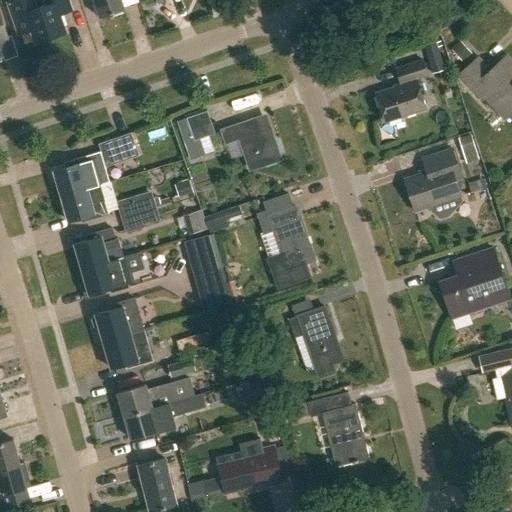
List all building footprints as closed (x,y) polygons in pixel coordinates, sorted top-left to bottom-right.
[(72,12),(67,0),(44,0),(47,7),(36,11),(32,0),(16,0),(8,3),(19,35),(31,31),(35,43),(66,33),(60,16),(72,12)] [(93,0),(100,18),(124,10),(121,0),(93,0)] [(436,40),(423,44),(432,74),(445,70),(436,40)] [(472,53),(460,40),(451,49),(462,61),(472,53)] [(427,75),(422,59),(395,67),(400,82),(393,84),(394,86),(376,92),(385,121),(425,108),(416,79),(427,75)] [(505,119),(511,111),(511,71),(502,61),(491,72),(479,59),(460,77),(481,100),(484,97),(505,119)] [(205,155),(199,138),(214,132),(207,110),(176,121),(190,160),(205,155)] [(254,120),(222,131),(226,143),(239,138),(250,170),(279,160),(268,127),(258,130),(254,120)] [(132,153),(126,135),(126,134),(115,137),(104,141),(99,143),(103,154),(117,149),(120,157),(132,153)] [(458,138),(466,163),(479,159),(471,134),(458,138)] [(462,180),(452,149),(423,159),(428,172),(405,179),(416,212),(431,207),(432,211),(441,219),(449,216),(462,201),(461,197),(456,182),(462,180)] [(54,171),(61,197),(99,185),(111,181),(103,154),(102,153),(72,161),(74,166),(54,171)] [(175,185),(179,196),(193,191),(189,180),(175,185)] [(119,209),(117,205),(111,181),(99,185),(61,197),(68,222),(88,216),(89,220),(108,215),(111,211),(118,209),(119,209)] [(152,194),(117,205),(119,209),(118,209),(121,219),(156,208),(152,194)] [(266,211),(257,214),(262,230),(264,235),(274,231),(282,253),(267,258),(277,289),(312,278),(307,263),(314,260),(296,207),(294,208),(289,194),(263,202),(266,211)] [(174,204),(159,208),(164,224),(179,219),(174,204)] [(160,221),(156,208),(121,219),(125,232),(160,221)] [(189,235),(203,231),(201,223),(187,227),(189,235)] [(74,245),(82,270),(124,257),(120,244),(116,245),(111,229),(94,235),(95,239),(74,245)] [(184,243),(194,277),(220,269),(210,235),(184,243)] [(511,300),(494,249),(456,262),(461,276),(439,283),(452,320),(511,300)] [(124,257),(82,270),(89,296),(109,290),(110,295),(129,289),(123,272),(127,271),(124,257)] [(220,269),(194,277),(198,292),(225,284),(220,269)] [(99,328),(103,342),(143,330),(134,299),(116,304),(117,308),(95,315),(92,319),(94,327),(99,328)] [(298,317),(298,318),(288,321),(294,338),(304,335),(319,378),(334,373),(332,365),(343,361),(325,308),(298,317)] [(245,323),(248,331),(267,325),(264,316),(245,323)] [(152,361),(143,330),(103,342),(111,369),(133,362),(134,367),(152,361)] [(179,351),(210,342),(207,331),(176,340),(179,351)] [(244,338),(232,342),(237,358),(248,354),(244,338)] [(498,400),(506,399),(511,426),(511,370),(511,367),(511,366),(511,350),(478,358),(482,374),(500,370),(502,378),(493,380),(498,400)] [(171,377),(196,370),(192,357),(167,365),(171,377)] [(118,392),(125,416),(195,396),(191,383),(175,387),(173,383),(157,388),(158,390),(147,394),(145,384),(118,392)] [(240,398),(245,417),(269,411),(264,393),(240,398)] [(287,421),(310,415),(311,417),(322,414),(336,468),(369,460),(356,405),(351,406),(348,393),(284,409),(287,421)] [(195,396),(125,416),(131,440),(159,432),(155,421),(172,416),(171,414),(198,407),(195,396)] [(272,417),(261,419),(264,434),(275,432),(272,417)] [(241,452),(216,458),(217,463),(224,492),(269,482),(270,485),(282,482),(273,445),(262,448),(260,439),(239,444),(241,452)] [(0,469),(20,464),(13,440),(0,443),(0,469)] [(176,504),(165,458),(137,465),(149,511),(176,504)] [(20,464),(0,469),(0,493),(26,486),(20,464)]
